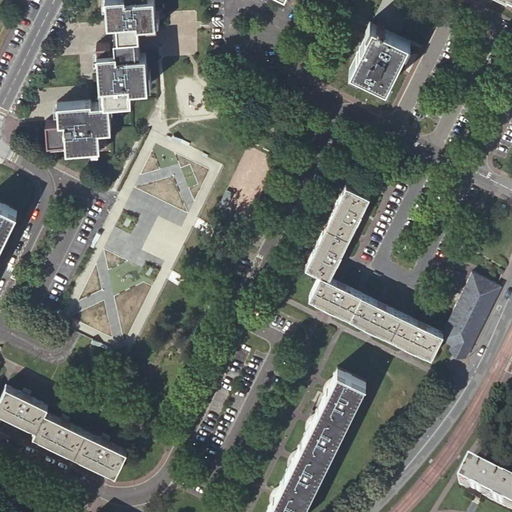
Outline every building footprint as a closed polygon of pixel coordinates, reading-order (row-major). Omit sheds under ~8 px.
[(148,84),(146,51),(137,51),(136,39),(136,34),(139,34),(139,22),(143,21),(144,25),(157,25),(154,0),(106,0),(108,18),(117,17),(118,34),(115,35),(115,40),(115,45),(110,46),(110,41),(97,42),(101,100),(91,101),(91,98),(57,101),(59,118),(46,119),(48,140),(66,139),(67,148),(106,144),(105,132),(101,132),(101,127),(111,126),(109,100),(131,98),(130,85),(148,84)] [(399,32),(413,6),(400,0),(381,0),(372,19),(399,32)] [(408,37),(399,32),(372,19),(350,64),(386,82),(408,37)] [(56,320),(81,332),(92,338),(91,341),(112,351),(113,348),(130,356),(224,162),(188,145),(190,142),(173,134),(171,136),(167,134),(166,136),(151,129),(119,193),(100,230),(97,229),(90,245),(93,246),(56,320)] [(442,331),(440,329),(423,321),(425,317),(419,314),(417,318),(383,301),(384,297),(379,294),(376,298),(342,282),(344,278),(338,275),(336,279),(329,275),(338,256),(342,258),(345,252),(341,250),(358,215),(362,217),(365,211),(361,209),(369,193),(346,182),(306,263),(320,271),(309,294),(431,354),(439,337),(442,331)] [(0,242),(17,208),(0,199),(0,242)] [(439,337),(467,351),(500,284),(497,282),(472,270),(442,331),(439,337)] [(299,511),(365,379),(337,366),(266,511),(268,511),(299,511)] [(22,390),(6,382),(0,394),(0,407),(36,426),(33,431),(115,472),(126,449),(107,439),(109,435),(103,432),(101,436),(67,419),(69,415),(63,412),(61,416),(45,408),(47,403),(29,393),(30,389),(24,386),(22,390)] [(511,484),(470,464),(460,485),(469,490),(483,496),(511,510),(511,484)] [(483,496),(469,490),(467,494),(480,501),(483,496)]
